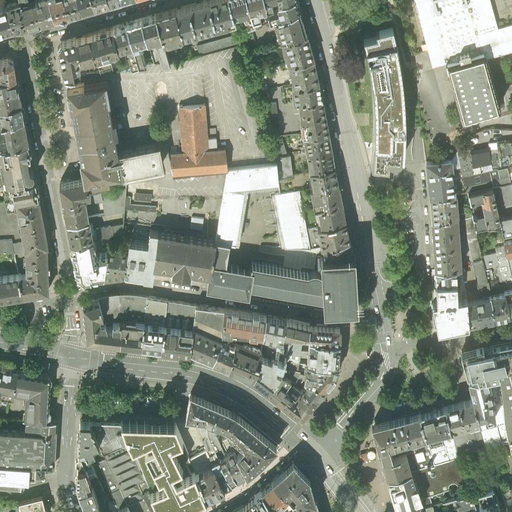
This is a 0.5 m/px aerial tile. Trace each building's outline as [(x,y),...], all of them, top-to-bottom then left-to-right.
[(28,25),(20,0),(12,3),(7,4),(7,7),(14,29),(28,25)] [(41,21),(35,0),(29,2),(27,0),(20,0),(28,25),(41,21)] [(55,17),(49,0),(34,0),(35,0),(41,21),(55,17)] [(63,0),(49,0),(55,17),(68,13),(63,0)] [(81,9),(78,0),(63,0),(68,13),(81,9)] [(95,5),(93,0),(78,0),(81,9),(95,5)] [(206,0),(202,1),(192,4),(199,30),(218,25),(210,0),(206,0)] [(210,0),(218,25),(235,20),(234,13),(229,0),(210,0)] [(254,21),(247,0),(229,0),(234,13),(242,11),(245,15),(247,24),(250,23),(254,21)] [(266,5),(265,0),(247,0),(254,21),(250,23),(252,28),(261,25),(258,13),(259,13),(257,7),(266,5)] [(296,0),(282,0),(277,2),(276,4),(278,9),(268,14),(270,21),(275,19),(299,8),(296,0)] [(489,0),(414,0),(432,62),(445,58),(459,54),(458,49),(469,46),(470,51),(484,47),(486,53),(511,46),(511,18),(496,23),(493,13),(489,0)] [(183,35),(199,30),(192,4),(183,7),(175,9),(183,35)] [(0,32),(14,29),(7,7),(0,8),(0,32)] [(282,40),(306,33),(302,18),(299,8),(275,19),(281,40),(282,40)] [(183,35),(175,9),(164,13),(156,15),(163,41),(183,36),(183,35)] [(163,41),(156,15),(148,17),(141,19),(147,39),(154,37),(155,42),(156,42),(162,63),(169,63),(163,41)] [(147,39),(141,19),(133,21),(127,23),(138,64),(146,64),(141,48),(143,47),(141,41),(147,39)] [(122,25),(112,27),(118,47),(124,45),(126,52),(128,52),(132,66),(138,64),(127,23),(122,25)] [(252,28),(250,23),(238,28),(239,33),(242,43),(245,51),(257,47),(251,29),(252,28)] [(376,35),(363,38),(369,65),(371,80),(372,90),(373,101),(373,117),(373,125),(373,133),(373,142),(372,149),(371,162),(380,163),(389,164),(390,155),(403,156),(403,152),(404,146),(404,138),(405,129),(404,120),(404,112),(404,104),(403,97),(403,89),(402,82),(401,73),(400,64),(398,50),(392,26),(375,30),(376,35)] [(118,47),(112,27),(93,33),(75,38),(82,60),(88,58),(92,60),(101,58),(101,60),(109,58),(111,57),(110,55),(113,51),(119,49),(118,47)] [(239,33),(197,45),(199,55),(242,43),(239,33)] [(282,40),(288,63),(313,57),(309,44),(306,33),(282,40)] [(62,42),(59,47),(61,60),(64,76),(79,73),(80,74),(86,74),(82,60),(75,38),(62,42)] [(155,45),(150,46),(154,62),(160,60),(155,45)] [(469,46),(458,49),(459,54),(445,58),(453,85),(461,114),(476,110),(476,111),(486,108),(499,104),(489,67),(486,53),(484,47),(470,51),(469,46)] [(124,68),(120,55),(111,57),(109,58),(113,72),(124,68)] [(8,57),(0,59),(0,77),(15,75),(14,66),(13,60),(8,57)] [(288,63),(293,85),(319,82),(316,68),(313,57),(288,63)] [(256,89),(260,104),(269,103),(266,88),(265,72),(254,73),(256,89)] [(15,75),(0,77),(0,91),(18,89),(17,81),(15,75)] [(79,156),(83,177),(89,183),(110,179),(108,173),(162,162),(158,141),(118,149),(115,131),(118,131),(115,117),(112,117),(109,100),(110,100),(107,80),(84,84),(84,82),(66,85),(70,108),(72,107),(76,131),(81,155),(79,156)] [(282,86),(284,102),(299,100),(322,98),(320,90),(319,82),(293,85),(282,86)] [(0,91),(0,106),(21,102),(19,95),(18,89),(0,91)] [(299,100),(303,133),(328,131),(324,111),(322,98),(299,100)] [(22,108),(21,102),(0,106),(0,120),(23,116),(22,108)] [(206,126),(204,102),(179,105),(182,149),(217,146),(215,126),(206,126)] [(260,104),(270,137),(279,136),(276,103),(269,103),(260,104)] [(23,116),(0,120),(0,144),(28,139),(26,129),(23,116)] [(303,133),(307,151),(331,149),(330,138),(328,131),(303,133)] [(283,155),(286,154),(280,136),(279,136),(270,137),(276,155),(283,155)] [(470,145),(456,148),(460,164),(465,189),(467,188),(492,183),(510,179),(506,164),(511,162),(511,137),(496,140),(497,145),(489,147),(489,148),(471,152),(470,145)] [(29,148),(28,139),(0,144),(0,180),(4,180),(7,196),(9,196),(10,200),(16,200),(39,199),(35,180),(28,182),(27,175),(27,174),(29,175),(32,175),(34,172),(33,169),(31,168),(27,168),(27,169),(26,169),(24,156),(31,155),(29,148)] [(217,146),(182,149),(175,149),(168,150),(172,172),(181,171),(181,173),(207,170),(207,168),(227,166),(225,145),(217,146)] [(460,164),(456,148),(450,157),(451,166),(460,164)] [(307,151),(309,170),(334,165),(333,157),(331,149),(307,151)] [(276,160),(278,177),(283,176),(292,174),(289,154),(286,154),(283,155),(276,155),(276,160)] [(430,193),(453,191),(450,166),(451,166),(450,157),(426,159),(428,176),(430,193)] [(222,197),(215,239),(229,242),(234,242),(244,183),(272,180),(278,179),(278,177),(276,160),(227,166),(222,197)] [(334,165),(309,170),(313,187),(337,182),(337,178),(335,169),(334,165)] [(90,193),(89,183),(83,177),(73,179),(60,182),(63,198),(90,193)] [(474,223),(499,218),(499,217),(494,193),(499,193),(500,200),(502,201),(511,198),(511,178),(510,179),(492,183),(467,188),(472,210),(474,223)] [(314,207),(341,202),(339,192),(337,182),(313,187),(310,188),(314,207)] [(103,200),(102,200),(104,212),(124,209),(124,208),(125,194),(125,186),(101,191),(103,200)] [(275,193),(284,247),(309,248),(298,189),(287,191),(275,193)] [(65,206),(67,220),(88,216),(86,203),(102,200),(103,200),(101,191),(90,193),(63,198),(65,206)] [(151,196),(151,192),(134,191),(134,199),(150,200),(151,196)] [(432,218),(456,213),(457,213),(455,191),(453,191),(430,193),(431,205),(432,218)] [(130,195),(125,194),(124,208),(155,210),(155,204),(129,203),(130,195)] [(16,200),(18,209),(24,240),(25,248),(25,250),(26,273),(18,274),(22,295),(37,292),(48,290),(47,267),(46,244),(47,244),(43,220),(39,199),(16,200)] [(10,200),(0,200),(0,212),(6,213),(6,211),(18,209),(16,200),(10,200)] [(322,225),(345,220),(344,215),(342,206),(341,202),(314,207),(317,221),(321,220),(322,225)] [(474,223),(472,210),(462,212),(472,260),(481,258),(480,253),(474,223)] [(434,245),(459,244),(456,213),(432,218),(434,242),(434,245)] [(499,218),(502,233),(511,231),(511,214),(499,217),(499,218)] [(69,229),(71,241),(109,234),(121,232),(121,227),(123,227),(123,222),(96,227),(96,230),(93,231),(94,233),(91,233),(88,216),(67,220),(69,229)] [(329,244),(349,239),(347,230),(345,220),(322,225),(318,226),(322,245),(329,244)] [(128,240),(127,251),(124,271),(142,274),(142,277),(151,278),(154,264),(171,266),(170,271),(174,271),(175,269),(178,270),(178,272),(180,272),(182,272),(183,271),(187,272),(187,273),(191,274),(192,270),(201,271),(210,273),(215,239),(150,229),(148,243),(128,240)] [(504,244),(511,281),(511,231),(502,233),(504,244)] [(97,278),(98,261),(106,260),(108,248),(109,234),(71,241),(73,249),(74,257),(78,280),(97,278)] [(11,238),(0,238),(0,251),(14,250),(12,243),(11,238)] [(225,265),(229,242),(215,239),(210,273),(208,285),(230,288),(247,291),(248,286),(269,290),(312,296),(325,299),(323,276),(322,276),(320,274),(318,272),(315,271),(313,271),(311,272),(309,273),(251,264),(250,270),(225,265)] [(324,255),(351,254),(350,247),(349,239),(329,244),(322,245),(324,255)] [(24,240),(12,243),(14,250),(14,252),(25,250),(25,248),(24,240)] [(459,244),(434,245),(434,255),(435,267),(455,266),(460,265),(459,244)] [(496,254),(499,270),(504,290),(509,314),(511,313),(511,281),(504,244),(494,247),(495,250),(496,254)] [(309,248),(284,247),(271,248),(261,246),(260,254),(274,256),(284,257),(283,268),(301,270),(301,268),(314,270),(316,254),(322,253),(321,245),(309,248)] [(108,248),(106,260),(104,277),(117,275),(124,274),(124,271),(127,251),(108,248)] [(495,250),(480,253),(481,258),(484,273),(497,270),(499,270),(496,254),(495,250)] [(323,276),(325,299),(325,304),(356,303),(355,288),(353,253),(351,254),(324,255),(322,255),(323,276)] [(466,300),(489,295),(488,293),(484,273),(481,258),(472,260),(472,261),(472,263),(477,286),(465,289),(466,294),(466,300)] [(98,261),(97,278),(99,277),(104,277),(106,260),(98,261)] [(470,268),(461,270),(465,289),(477,286),(472,263),(469,263),(470,268)] [(460,265),(455,266),(456,282),(453,282),(453,296),(466,294),(465,289),(463,279),(461,270),(460,265)] [(432,300),(437,327),(468,322),(466,300),(466,294),(453,296),(453,282),(456,282),(455,266),(435,267),(436,287),(436,299),(432,300)] [(488,293),(504,290),(499,270),(497,270),(484,273),(488,293)] [(22,295),(18,274),(0,276),(0,298),(9,297),(22,295)] [(489,295),(493,317),(509,314),(504,290),(488,293),(489,295)] [(466,300),(468,322),(493,317),(489,295),(466,300)] [(108,297),(99,300),(105,323),(120,322),(120,320),(121,309),(120,296),(108,297)] [(133,296),(120,296),(121,309),(120,320),(143,322),(146,298),(133,296)] [(155,299),(146,298),(143,322),(163,326),(166,301),(155,299)] [(120,344),(120,322),(105,323),(99,300),(83,304),(86,340),(104,342),(120,344)] [(163,326),(192,330),(196,305),(180,303),(166,301),(163,326)] [(192,330),(189,352),(212,361),(221,339),(224,309),(209,307),(196,305),(192,330)] [(221,339),(212,361),(220,364),(229,368),(232,357),(235,334),(245,335),(244,340),(261,342),(266,315),(243,312),(237,311),(224,309),(221,339)] [(274,317),(266,315),(261,342),(260,353),(252,378),(267,390),(274,380),(281,370),(284,358),(287,345),(282,340),(283,334),(285,320),(274,317)] [(120,322),(120,344),(130,345),(140,346),(143,322),(120,320),(120,322)] [(290,321),(285,320),(283,334),(302,337),(308,338),(310,325),(303,323),(290,321)] [(163,326),(143,322),(140,346),(161,348),(163,326)] [(310,325),(308,338),(321,339),(339,340),(339,327),(310,325)] [(163,326),(161,348),(174,350),(189,352),(192,330),(163,326)] [(232,357),(229,368),(240,373),(252,378),(260,353),(261,342),(244,340),(245,335),(235,334),(232,357)] [(308,338),(302,337),(283,334),(282,340),(287,345),(284,358),(298,361),(300,354),(307,354),(308,338)] [(340,361),(341,355),(341,349),(339,349),(339,340),(321,339),(308,338),(307,354),(306,362),(338,365),(339,361),(340,361)] [(511,339),(483,345),(483,342),(459,349),(466,372),(467,372),(468,377),(487,373),(498,371),(497,367),(511,364),(511,368),(511,339)] [(298,361),(284,358),(282,365),(297,369),(298,361)] [(306,362),(306,370),(336,374),(338,369),(338,365),(306,362)] [(511,368),(511,364),(497,367),(498,371),(500,380),(502,389),(505,419),(509,441),(511,453),(511,368)] [(282,365),(281,370),(290,377),(295,380),(299,369),(297,369),(282,365)] [(14,394),(18,371),(18,370),(0,367),(0,399),(9,401),(12,401),(14,394)] [(26,394),(48,395),(49,382),(50,381),(50,378),(48,375),(45,374),(43,375),(27,372),(26,370),(21,369),(19,370),(19,371),(18,371),(14,394),(15,392),(22,393),(26,394)] [(306,370),(299,369),(295,380),(297,383),(301,378),(304,379),(306,370)] [(274,380),(282,387),(284,386),(290,377),(281,370),(274,380)] [(306,370),(304,379),(326,386),(331,380),(336,374),(306,370)] [(494,415),(479,420),(483,436),(486,447),(509,441),(505,419),(502,389),(500,380),(498,371),(487,373),(492,395),(491,395),(494,415)] [(468,377),(472,397),(479,420),(494,415),(491,395),(492,395),(487,373),(468,377)] [(290,377),(284,386),(310,407),(313,402),(317,398),(297,383),(295,380),(290,377)] [(301,378),(297,383),(317,398),(322,392),(326,386),(304,379),(301,378)] [(274,380),(267,390),(275,397),(282,387),(274,380)] [(292,410),(301,418),(310,407),(284,386),(282,387),(275,397),(292,410)] [(225,426),(235,413),(229,409),(190,393),(186,416),(207,418),(213,419),(218,421),(225,426)] [(48,395),(26,394),(25,418),(23,418),(22,419),(26,419),(47,419),(47,418),(48,418),(49,417),(50,411),(48,410),(47,410),(48,395)] [(462,423),(464,428),(471,426),(474,438),(483,436),(479,420),(472,397),(464,399),(445,404),(450,427),(462,423)] [(439,428),(440,428),(442,434),(448,458),(458,456),(450,427),(445,404),(435,407),(439,428)] [(426,435),(427,440),(434,463),(448,458),(442,434),(440,428),(439,428),(435,407),(418,412),(426,434),(425,434),(426,435)] [(418,412),(404,416),(410,439),(426,435),(425,434),(426,434),(418,412)] [(243,444),(256,429),(246,420),(240,416),(235,413),(225,426),(234,433),(232,435),(243,444)] [(395,443),(410,439),(404,416),(388,420),(395,443)] [(52,468),(53,467),(55,428),(56,419),(47,419),(26,419),(26,423),(26,425),(25,430),(0,428),(0,461),(36,464),(35,472),(48,473),(49,468),(52,468)] [(89,420),(80,419),(78,448),(84,446),(86,452),(95,449),(93,444),(99,442),(89,420)] [(103,452),(128,441),(124,434),(121,421),(89,420),(99,442),(101,446),(103,452)] [(395,443),(388,420),(373,424),(382,458),(398,454),(395,443)] [(148,421),(121,421),(125,434),(128,440),(132,448),(133,448),(146,481),(150,491),(155,501),(159,511),(174,511),(206,497),(196,474),(194,470),(191,472),(186,463),(190,461),(189,458),(187,454),(188,453),(175,422),(161,422),(156,422),(154,422),(153,422),(151,421),(149,421),(148,421)] [(450,427),(458,456),(466,453),(473,451),(471,445),(474,438),(471,426),(464,428),(462,423),(450,427)] [(206,449),(207,450),(214,447),(214,446),(212,441),(209,435),(210,435),(208,431),(207,427),(197,425),(201,437),(206,449)] [(212,441),(214,446),(219,444),(214,432),(217,430),(207,427),(208,431),(210,435),(209,435),(212,441)] [(233,449),(234,450),(246,473),(254,467),(263,458),(276,445),(267,438),(256,429),(243,444),(232,435),(228,440),(233,449)] [(427,440),(426,435),(410,439),(413,450),(418,467),(434,463),(427,440)] [(225,456),(237,480),(246,473),(234,450),(233,449),(228,440),(226,437),(222,440),(227,452),(223,454),(224,456),(225,456)] [(410,439),(395,443),(398,454),(406,452),(413,450),(410,439)] [(128,441),(103,452),(106,460),(127,503),(130,511),(152,511),(146,500),(140,488),(137,482),(145,479),(132,449),(128,441)] [(84,446),(78,448),(78,450),(78,452),(84,467),(88,475),(95,472),(86,452),(84,446)] [(194,470),(196,474),(214,465),(212,462),(207,450),(206,449),(189,458),(190,461),(194,470)] [(413,450),(406,452),(411,470),(418,467),(413,450)] [(79,490),(88,486),(85,482),(90,480),(88,475),(84,467),(78,452),(76,483),(79,490)] [(385,469),(387,476),(411,470),(406,452),(398,454),(382,458),(385,469)] [(219,458),(231,484),(237,480),(225,456),(224,456),(219,458)] [(416,484),(421,498),(419,498),(421,506),(424,505),(428,504),(431,503),(429,495),(435,493),(436,494),(437,494),(438,495),(439,495),(440,495),(441,494),(442,493),(443,491),(443,490),(448,488),(448,486),(448,484),(449,482),(451,482),(453,481),(455,482),(456,483),(457,485),(467,481),(458,456),(448,458),(434,463),(418,467),(411,470),(415,484),(416,484)] [(214,465),(224,488),(231,484),(219,458),(212,462),(214,465)] [(103,459),(98,461),(117,508),(127,503),(106,460),(104,461),(103,459)] [(290,460),(281,469),(299,490),(301,490),(307,477),(290,460)] [(36,464),(0,461),(0,485),(21,486),(21,479),(28,479),(29,477),(35,477),(35,472),(36,464)] [(196,474),(206,497),(224,488),(214,465),(196,474)] [(294,493),(299,490),(281,469),(270,479),(284,495),(291,489),(294,493)] [(393,494),(397,511),(400,511),(417,507),(421,506),(419,498),(421,498),(416,484),(415,484),(411,470),(387,476),(393,494)] [(299,490),(294,493),(293,496),(295,505),(312,499),(312,495),(310,488),(307,477),(301,490),(299,490)] [(145,479),(137,482),(140,488),(146,500),(152,511),(159,511),(151,495),(148,489),(145,479)] [(284,496),(284,495),(270,479),(258,489),(272,511),(281,511),(277,505),(284,499),(283,498),(284,496)] [(86,507),(99,502),(91,485),(88,486),(79,490),(86,507)] [(484,488),(492,511),(507,511),(507,509),(506,508),(501,510),(501,509),(500,508),(499,507),(498,507),(497,506),(499,503),(496,494),(495,494),(492,486),(484,488)] [(272,511),(258,489),(251,495),(253,497),(262,511),(272,511)] [(492,511),(490,511),(481,511),(481,510),(478,502),(479,501),(480,500),(478,490),(471,492),(475,511),(492,511)] [(475,511),(471,492),(456,497),(458,508),(459,508),(459,511),(475,511)] [(47,511),(46,507),(45,508),(42,495),(19,501),(21,511),(47,511)] [(262,511),(253,497),(239,505),(242,511),(262,511)] [(316,511),(312,499),(295,505),(293,505),(294,511),(316,511)] [(87,511),(102,511),(99,502),(86,507),(87,511)] [(130,511),(127,503),(117,508),(119,511),(130,511)] [(428,504),(424,505),(425,511),(433,511),(431,503),(428,504)]
